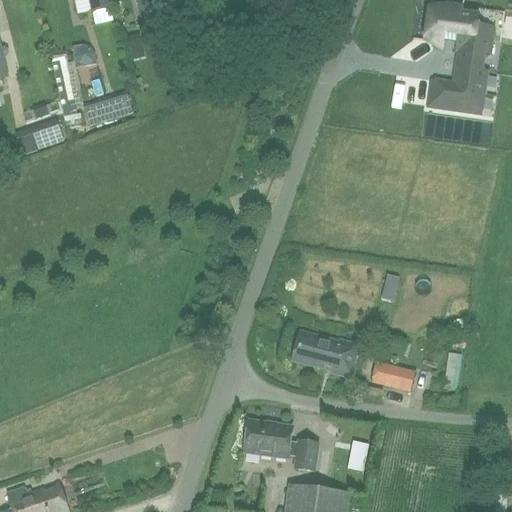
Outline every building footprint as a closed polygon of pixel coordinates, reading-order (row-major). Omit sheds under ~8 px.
[(109,0),(73,0),(77,15),(91,12),(94,24),(114,20),(109,0)] [(134,0),(139,20),(157,16),(154,0),(134,0)] [(432,8),(427,42),(446,44),(446,42),(459,44),(458,51),(461,52),(456,83),(434,80),(429,107),(483,115),(495,36),(476,33),(479,15),(464,13),(465,8),(449,5),(449,11),(432,8)] [(0,80),(8,78),(0,39),(0,80)] [(74,51),(73,59),(77,66),(86,67),(92,63),(94,54),(89,48),(81,46),(74,51)] [(143,52),(136,48),(129,50),(131,61),(144,58),(143,52)] [(134,96),(142,95),(140,80),(131,81),(134,96)] [(389,288),(396,290),(398,279),(386,276),(385,282),(389,288)] [(292,362),(351,377),(358,348),(300,333),(292,362)] [(448,353),(442,390),(455,391),(461,355),(448,353)] [(377,359),(372,378),(411,388),(416,369),(377,359)] [(291,471),(311,474),(315,446),(295,443),(295,445),(287,444),(289,429),(245,423),(241,454),(285,460),(285,458),(293,459),(291,471)] [(13,511),(67,511),(58,485),(10,502),(13,511)] [(286,487),(282,511),(343,511),(346,495),(286,487)] [(506,511),(508,489),(492,488),(489,511),(506,511)] [(252,511),(254,503),(238,501),(236,511),(252,511)]
